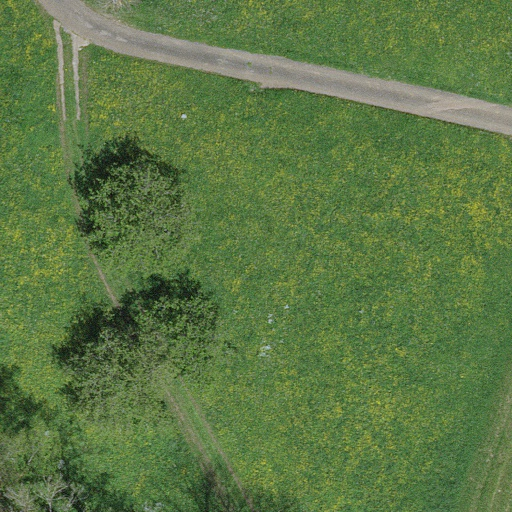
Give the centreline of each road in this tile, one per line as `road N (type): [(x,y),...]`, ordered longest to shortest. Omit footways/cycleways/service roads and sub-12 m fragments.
road 1 (track): [(67,11),(87,209),(241,511)]
road 2 (track): [(511,125),(148,46),(99,30),(56,0)]
